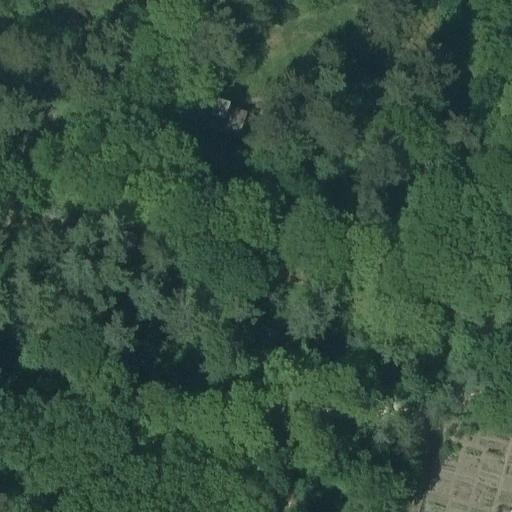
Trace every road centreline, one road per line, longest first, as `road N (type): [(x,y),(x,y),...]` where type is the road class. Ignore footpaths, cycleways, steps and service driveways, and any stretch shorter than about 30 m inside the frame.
road 1 (track): [(421,407),(417,328),(404,305),(231,263),(130,227),(163,0)]
road 2 (track): [(0,395),(400,415),(468,396),(511,401)]
road 3 (track): [(130,227),(0,207)]
